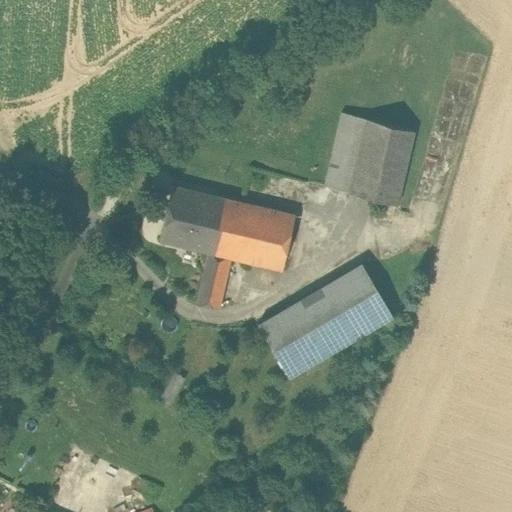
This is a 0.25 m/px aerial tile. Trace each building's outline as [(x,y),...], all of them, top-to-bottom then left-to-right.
[(342,111),(325,185),(349,191),(366,118),(342,111)] [(415,131),(366,118),(349,191),(397,204),(415,131)] [(241,201),(172,185),(159,240),(208,252),(228,256),(241,201)] [(295,214),(241,201),(228,256),(230,257),(282,269),(295,214)] [(208,252),(196,302),(218,307),(230,257),(228,256),(208,252)] [(362,263),(258,324),(289,375),(392,315),(362,263)] [(172,371),(168,384),(180,389),(185,375),(172,371)] [(271,511),(282,497),(245,471),(240,480),(232,491),(261,511),(271,511)] [(231,474),(224,485),(232,491),(240,480),(231,474)]
